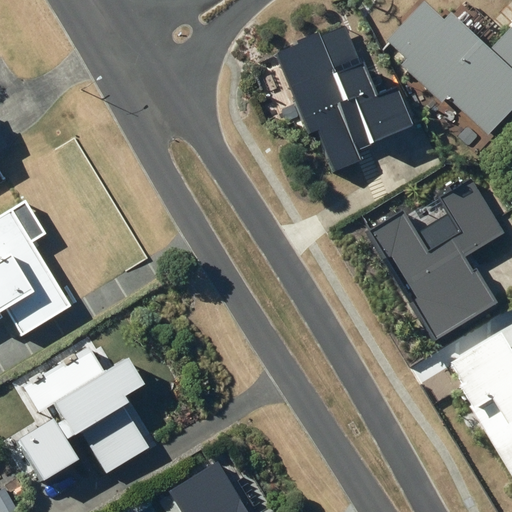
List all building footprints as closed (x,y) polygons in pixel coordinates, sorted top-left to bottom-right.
[(448,99),(488,137),(511,111),(511,29),(490,53),(451,16),(444,23),(424,4),(388,43),(407,61),(401,66),(442,105),(448,99)] [(310,164),(364,141),(357,126),(388,112),(376,85),(355,94),(339,58),(325,64),(305,18),(256,39),(310,164)] [(0,162),(5,159),(1,151),(11,145),(0,125),(0,162)] [(390,210),(354,232),(422,341),(481,300),(451,256),(491,231),(460,178),(425,195),(444,231),(417,250),(390,210)] [(68,306),(75,302),(69,292),(63,296),(32,245),(47,236),(25,200),(0,215),(0,320),(9,315),(23,338),(71,310),(68,306)] [(511,353),(503,338),(452,368),(464,387),(460,389),(511,477),(511,353)] [(64,422),(20,446),(38,480),(74,460),(64,441),(86,429),(92,440),(87,442),(104,474),(148,451),(143,441),(137,444),(119,410),(125,406),(121,399),(115,402),(86,348),(47,369),(52,378),(56,376),(67,396),(53,403),(64,422)] [(248,511),(209,442),(151,474),(171,511),(248,511)] [(12,511),(19,508),(8,487),(0,491),(0,511),(12,511)]
